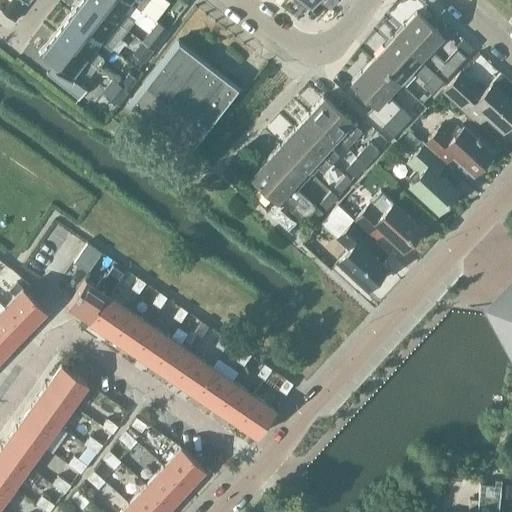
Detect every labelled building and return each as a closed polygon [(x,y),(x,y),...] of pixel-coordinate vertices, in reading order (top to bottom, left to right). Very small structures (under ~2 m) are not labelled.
[(125,27),(89,0),(78,0),(68,13),(100,38),(99,38),(110,47),(125,27)] [(129,0),(89,0),(125,27),(132,18),(121,10),(129,0)] [(129,0),(131,2),(140,9),(140,8),(146,0),(129,0)] [(416,11),(394,35),(443,80),(465,57),(455,48),(443,61),(429,48),(441,35),(416,11)] [(100,38),(68,13),(53,32),(96,65),(103,56),(92,48),(99,38),(100,38)] [(156,20),(144,35),(157,45),(169,30),(167,28),(156,20)] [(53,32),(38,52),(52,63),(57,67),(50,76),(77,98),(85,87),(70,76),(78,66),(89,74),(96,65),(53,32)] [(394,35),(372,58),(397,81),(410,68),(424,81),(421,84),(431,93),(443,80),(394,35)] [(177,39),(143,84),(126,105),(188,153),(239,87),(177,39)] [(141,40),(131,52),(131,53),(142,61),(143,62),(153,50),(152,48),(141,40)] [(397,81),(372,58),(350,81),(374,103),(366,112),(391,136),(409,116),(386,94),(397,81)] [(503,128),(511,118),(511,98),(509,96),(511,92),(511,82),(500,72),(482,91),(460,70),(442,89),(478,122),(486,113),(503,128)] [(136,79),(128,72),(119,83),(128,90),(136,79)] [(111,78),(101,91),(117,104),(118,102),(128,90),(119,83),(111,78)] [(322,95),(307,111),(335,137),(345,147),(360,130),(322,95)] [(307,111),(293,127),(330,162),(337,154),(327,145),(335,137),(307,111)] [(439,123),(422,142),(445,162),(453,153),(473,171),(492,150),(461,123),(451,134),(439,123)] [(293,127),(279,142),(310,172),(317,165),(322,170),(330,162),(293,127)] [(407,132),(403,137),(416,149),(422,142),(409,130),(407,132)] [(368,141),(355,156),(364,164),(378,150),(368,141)] [(279,142),(264,158),(292,184),(296,188),(310,172),(279,142)] [(445,162),(422,142),(416,149),(406,160),(415,168),(406,178),(409,181),(408,182),(437,209),(456,188),(437,171),(445,162)] [(355,156),(344,167),(353,176),(364,164),(355,156)] [(264,158),(249,175),(277,200),(279,198),(300,217),(308,225),(311,222),(321,211),(296,188),(292,184),(264,158)] [(474,192),(479,186),(462,170),(457,176),(474,192)] [(343,174),(333,185),(333,186),(339,191),(350,180),(347,178),(344,174),(343,174)] [(329,189),(318,202),(324,208),(336,195),(329,189)] [(352,219),(372,238),(381,229),(402,248),(421,228),(380,190),(352,219)] [(274,200),(266,209),(272,215),(278,207),(279,206),(274,200)] [(336,204),(320,222),(347,248),(337,260),(366,287),(376,276),(378,278),(385,271),(382,269),(385,266),(380,261),(364,247),(372,238),(352,219),(336,204)] [(84,243),(72,261),(86,271),(101,250),(97,247),(86,240),(84,243)] [(88,320),(106,293),(122,271),(112,264),(106,273),(104,272),(96,284),(97,285),(97,287),(85,279),(67,305),(88,320)] [(137,276),(130,287),(138,292),(145,281),(137,276)] [(15,295),(4,306),(27,328),(45,309),(23,287),(22,287),(16,282),(9,289),(15,295)] [(511,282),(487,309),(490,314),(511,352),(511,282)] [(158,291),(151,301),(159,306),(166,296),(158,291)] [(106,293),(88,320),(109,334),(127,307),(106,293)] [(179,305),(172,315),(179,320),(186,310),(179,305)] [(0,309),(0,337),(9,346),(27,328),(4,306),(0,309)] [(127,307),(109,334),(130,348),(148,322),(127,308),(127,307)] [(200,320),(193,330),(201,335),(208,324),(200,320)] [(148,322),(130,348),(151,363),(169,336),(148,322)] [(221,334),(214,344),(221,349),(229,339),(221,334)] [(169,336),(151,363),(172,377),(190,351),(169,336)] [(0,355),(9,346),(0,337),(0,355)] [(242,348),(235,359),(243,364),(250,353),(242,348)] [(211,365),(190,351),(172,377),(193,392),(211,365)] [(61,363),(45,384),(71,403),(87,381),(61,363)] [(263,363),(256,373),(264,378),(271,368),(263,363)] [(211,365),(193,392),(214,406),(232,380),(211,365)] [(278,388),(285,393),(292,382),(285,377),(278,388)] [(232,380),(214,406),(235,420),(253,394),(232,380)] [(45,384),(30,405),(56,423),(71,403),(45,384)] [(253,394),(235,420),(256,435),(274,409),(253,394)] [(56,423),(30,405),(16,425),(42,444),(56,423)] [(135,415),(130,423),(143,432),(148,424),(135,415)] [(106,417),(101,424),(112,432),(117,424),(106,417)] [(16,425),(1,446),(27,464),(42,444),(16,425)] [(136,440),(124,429),(117,437),(129,447),(136,440)] [(83,443),(86,445),(96,452),(101,444),(89,435),(83,443)] [(162,464),(186,486),(204,467),(180,445),(162,464)] [(1,446),(0,446),(0,476),(12,485),(26,465),(27,464),(1,446)] [(108,449),(101,457),(113,467),(120,460),(108,449)] [(67,463),(80,472),(85,464),(76,457),(73,455),(67,463)] [(445,470),(455,470),(455,462),(446,461),(445,470)] [(186,486),(162,464),(145,483),(169,505),(186,486)] [(93,469),(86,477),(97,487),(104,480),(93,469)] [(51,483),(63,492),(69,484),(57,475),(51,483)] [(0,476),(0,501),(12,485),(0,476)] [(478,499),(476,511),(497,511),(499,496),(501,482),(501,478),(494,477),(493,482),(479,481),(478,499)] [(511,483),(501,482),(499,496),(511,496),(511,483)] [(161,511),(169,505),(145,483),(128,502),(139,511),(161,511)] [(76,489),(69,496),(81,507),(88,500),(76,489)] [(53,503),(41,494),(35,502),(48,511),(53,503)] [(454,511),(445,511),(444,511),(476,511),(478,499),(468,498),(466,511),(454,511)] [(139,511),(128,502),(118,511),(139,511)]
